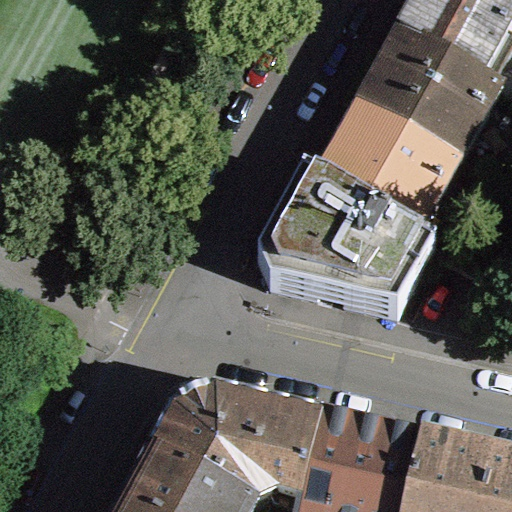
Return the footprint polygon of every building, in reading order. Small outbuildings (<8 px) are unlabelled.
[(401,39),(483,84),(511,31),(511,7),(498,0),(422,0),(414,16),(401,39)] [(483,84),(401,39),(370,95),(359,115),(459,170),(501,94),(483,84)] [(317,192),(417,247),(459,170),(359,115),(329,169),(317,192)] [(398,323),(435,257),(417,247),(317,192),(303,184),(258,266),(270,293),(294,299),(398,323)] [(269,511),(278,508),(293,511),(303,511),(323,429),(323,428),(239,409),(216,404),(210,407),(209,405),(198,401),(183,407),(178,419),(179,420),(172,423),(151,462),(241,511),(269,511)] [(408,511),(422,452),(351,435),(323,429),(303,511),(408,511)] [(511,511),(511,472),(453,459),(422,452),(408,511),(511,511)] [(123,511),(241,511),(151,462),(123,511)]
